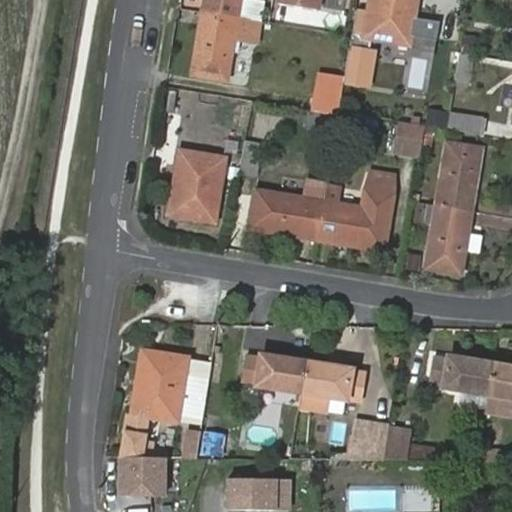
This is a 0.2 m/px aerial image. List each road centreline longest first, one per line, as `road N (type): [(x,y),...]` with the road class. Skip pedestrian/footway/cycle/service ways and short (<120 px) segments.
road 1 (residential): [(104,251),(442,307),(511,309)]
road 2 (tertiary): [(81,511),(104,251)]
road 3 (tertiary): [(104,251),(142,0)]
road 4 (track): [(0,203),(12,177),(42,0)]
